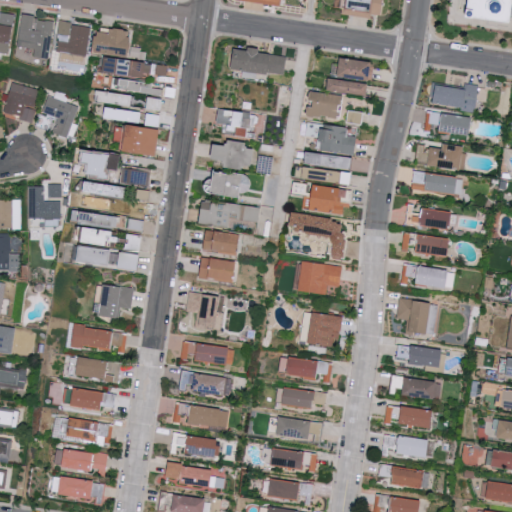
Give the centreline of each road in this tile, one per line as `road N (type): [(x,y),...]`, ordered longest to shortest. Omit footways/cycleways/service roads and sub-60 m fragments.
road 1 (residential): [(343,511),(371,335),(376,226),(420,0)]
road 2 (residential): [(128,511),(205,0)]
road 3 (residential): [(74,0),(511,64)]
